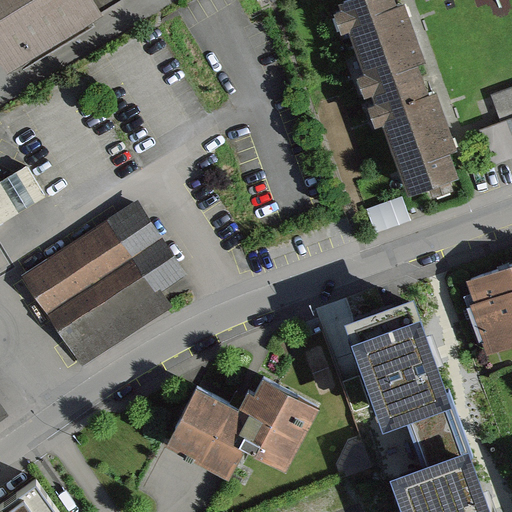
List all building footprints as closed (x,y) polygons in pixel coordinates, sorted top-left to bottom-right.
[(108,15),(99,0),(0,0),(0,43),(16,70),(108,15)] [(398,0),(361,0),(346,5),(410,193),(459,177),(442,127),(412,38),(398,0)] [(511,94),(495,100),(503,124),(481,132),(494,169),(511,162),(511,94)] [(0,187),(0,229),(53,198),(34,167),(0,187)] [(379,232),(413,219),(404,195),(370,208),(379,232)] [(192,272),(144,201),(31,278),(87,362),(171,306),(162,292),(192,272)] [(511,344),(511,268),(470,283),(493,351),(511,344)] [(321,328),(386,511),(490,511),(412,294),(321,328)] [(250,417),(199,389),(171,440),(232,474),(251,440),(291,462),(323,406),(272,377),(250,417)] [(0,506),(0,511),(61,511),(39,479),(0,506)]
